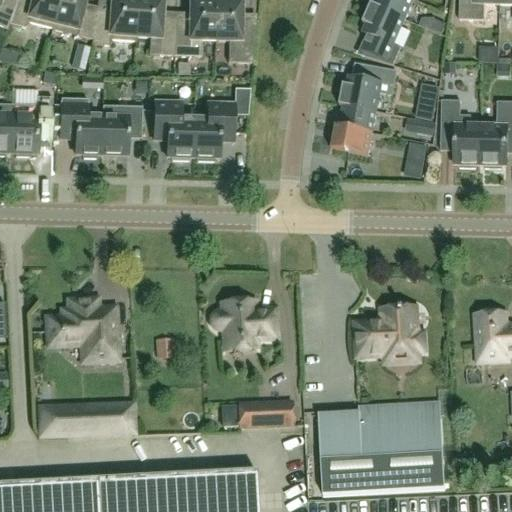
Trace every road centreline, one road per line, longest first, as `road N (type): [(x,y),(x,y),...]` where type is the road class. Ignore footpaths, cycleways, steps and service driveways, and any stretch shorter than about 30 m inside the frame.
road 1 (tertiary): [(0,214),(288,219)]
road 2 (residential): [(288,219),(298,119),(334,0)]
road 3 (tertiary): [(288,219),(511,224)]
